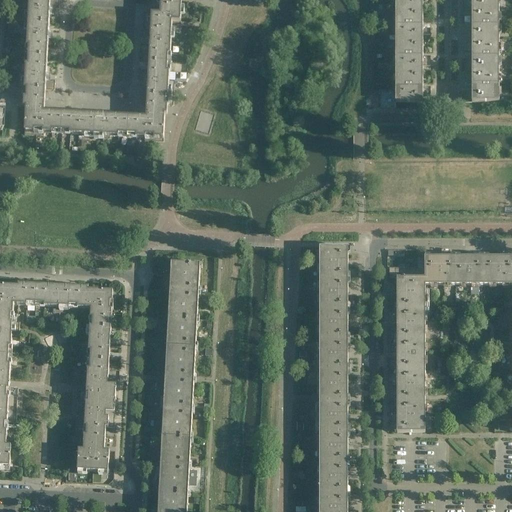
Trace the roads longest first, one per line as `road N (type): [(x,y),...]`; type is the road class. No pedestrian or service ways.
road 1 (residential): [(511,243),(383,242),(372,251),(375,491),(511,489)]
road 2 (residential): [(133,2),(127,95),(61,92),(64,0)]
road 3 (residential): [(138,497),(140,483),(127,466),(133,279)]
road 4 (residential): [(0,270),(133,279)]
